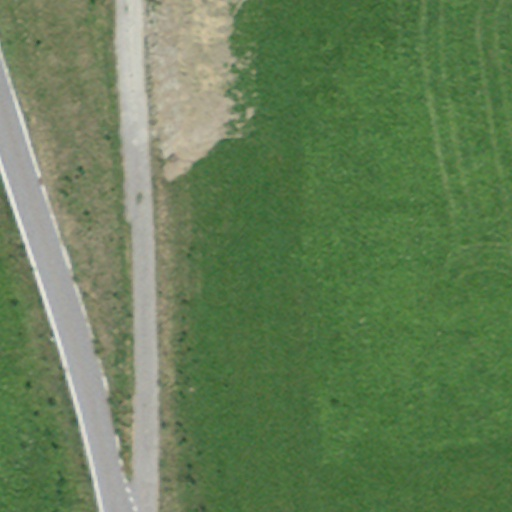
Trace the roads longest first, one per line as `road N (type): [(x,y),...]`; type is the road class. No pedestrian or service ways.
road 1 (track): [(145,511),(133,0)]
road 2 (tertiary): [(0,95),(95,402),(119,511)]
